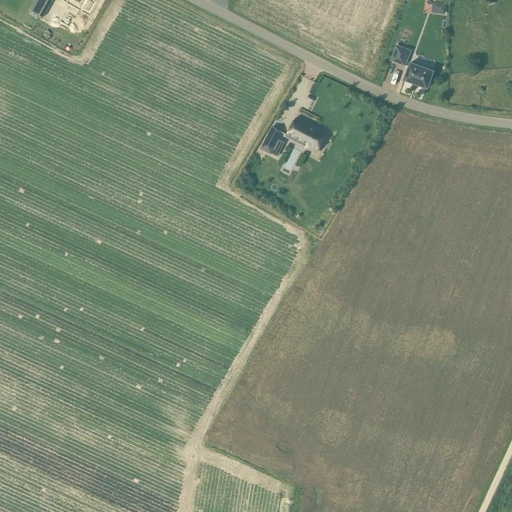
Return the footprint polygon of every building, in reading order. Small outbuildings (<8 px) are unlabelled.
[(35,0),(30,11),(42,18),(52,0),(35,0)] [(446,14),(446,1),(433,1),(432,13),(446,14)] [(411,51),(397,45),(391,60),(405,66),(411,51)] [(418,66),(410,63),(404,80),(427,89),(434,72),(426,69),(427,66),(419,64),(418,66)] [(307,147),(317,152),(327,133),(317,128),(316,129),(296,118),(287,136),(307,146),(307,147)] [(273,148),(281,131),(273,127),(264,143),(273,148)]
